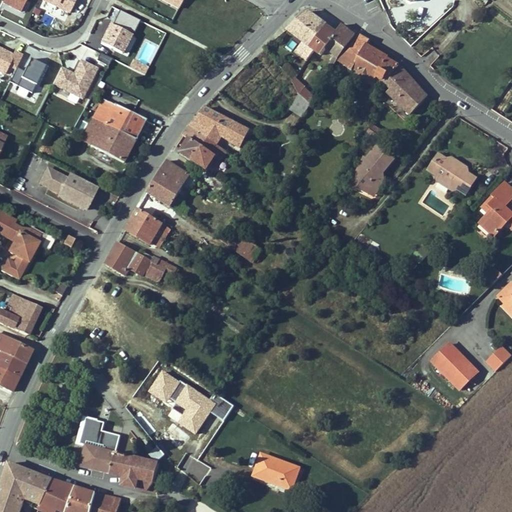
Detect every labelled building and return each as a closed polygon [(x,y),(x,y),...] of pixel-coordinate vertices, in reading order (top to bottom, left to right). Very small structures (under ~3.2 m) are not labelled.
[(3,0),(2,2),(22,12),(28,0),(3,0)] [(45,0),(71,12),(77,0),(45,0)] [(163,0),(180,9),(184,0),(163,0)] [(241,16),(246,6),(234,0),(201,0),(196,12),(223,25),(229,11),(241,16)] [(120,10),(114,23),(111,22),(101,43),(129,57),(140,35),(135,33),(141,20),(120,10)] [(307,61),(314,51),(310,47),(326,26),(306,12),(296,21),(287,29),(309,46),(301,57),(307,61)] [(337,61),(345,49),(331,39),(335,33),(326,26),(310,47),(314,51),(320,55),(325,48),(335,56),(329,65),(333,68),(337,61)] [(335,33),(331,39),(345,49),(354,37),(340,26),(335,33)] [(384,85),(385,83),(400,66),(387,59),(388,58),(367,46),(370,41),(361,35),(348,51),(345,49),(337,61),(352,71),(353,69),(359,72),(358,74),(359,78),(363,80),(367,80),(368,77),(383,85),(384,85)] [(0,46),(0,69),(6,72),(10,64),(17,67),(23,54),(16,50),(14,53),(0,46)] [(24,71),(17,67),(10,80),(34,92),(48,64),(31,57),(24,71)] [(134,58),(129,67),(146,75),(150,67),(134,58)] [(62,66),(54,82),(84,98),(100,67),(82,59),(75,72),(62,66)] [(282,70),(288,77),(292,83),(295,79),(297,75),(287,65),(282,70)] [(388,92),(410,115),(427,97),(400,66),(385,83),(391,89),(388,92)] [(288,88),(293,85),(292,83),(288,77),(283,80),(288,88)] [(305,88),(295,79),(292,83),(293,85),(299,95),(311,104),(314,98),(304,89),(305,88)] [(60,88),(58,94),(66,98),(69,93),(60,88)] [(71,93),(68,99),(77,103),(80,97),(71,93)] [(290,109),(303,117),(311,104),(299,95),(290,109)] [(146,119),(104,98),(94,117),(137,139),(146,119)] [(90,104),(88,109),(95,113),(97,108),(90,104)] [(252,128),(207,106),(190,127),(204,136),(216,145),(221,137),(240,148),(252,128)] [(126,162),(137,139),(94,117),(82,139),(126,162)] [(181,153),(191,159),(204,136),(190,127),(184,136),(188,140),(181,153)] [(47,140),(52,130),(47,128),(42,138),(47,140)] [(0,130),(0,154),(10,135),(0,130)] [(372,142),(376,135),(368,130),(365,138),(372,142)] [(216,145),(204,136),(191,159),(206,169),(215,156),(220,159),(226,151),(216,145)] [(372,186),(379,189),(384,179),(378,177),(380,172),(383,172),(394,159),(377,145),(366,158),(363,157),(357,172),(361,173),(354,187),(368,194),(372,186)] [(435,158),(435,159),(434,162),(432,162),(435,175),(436,181),(449,178),(452,192),(470,188),(470,187),(469,181),(467,169),(459,171),(458,168),(454,165),(452,165),(451,159),(444,160),(443,158),(441,157),(439,157),(437,157),(435,158)] [(197,177),(168,159),(147,193),(172,208),(184,189),(188,192),(197,177)] [(69,176),(49,166),(40,183),(59,193),(58,196),(87,211),(100,186),(71,172),(69,176)] [(361,173),(357,172),(350,185),(354,187),(361,173)] [(207,185),(225,196),(228,191),(230,188),(213,177),(207,185)] [(479,224),(493,237),(501,228),(511,230),(511,215),(503,207),(509,201),(511,198),(511,191),(503,184),(491,197),(493,200),(487,207),(490,211),(487,214),(479,224)] [(368,194),(375,197),(379,189),(372,186),(368,194)] [(452,192),(462,199),(470,188),(452,192)] [(491,197),(481,208),(487,214),(490,211),(487,207),(493,200),(491,197)] [(511,215),(511,204),(509,201),(503,207),(511,215)] [(152,245),(166,223),(139,207),(125,229),(152,245)] [(2,271),(21,280),(46,235),(3,210),(0,215),(0,233),(14,241),(2,271)] [(162,248),(174,229),(166,224),(154,243),(162,248)] [(488,242),(493,237),(479,224),(474,229),(488,242)] [(50,233),(42,246),(51,250),(58,238),(50,233)] [(248,259),(256,246),(236,233),(227,245),(248,259)] [(72,247),(76,240),(68,236),(64,243),(72,247)] [(153,259),(119,241),(106,264),(125,275),(129,268),(160,282),(180,266),(156,255),(153,259)] [(423,244),(413,253),(420,262),(430,253),(423,244)] [(248,259),(254,262),(262,249),(256,246),(248,259)] [(485,277),(492,284),(502,276),(494,269),(485,277)] [(103,293),(111,279),(101,273),(93,287),(103,293)] [(511,282),(497,297),(504,304),(511,296),(511,282)] [(61,295),(65,288),(58,284),(54,291),(61,295)] [(39,308),(13,295),(4,313),(0,310),(0,323),(26,335),(39,308)] [(511,296),(504,304),(502,306),(511,315),(511,296)] [(110,332),(119,313),(106,304),(103,310),(85,301),(77,314),(100,326),(110,332)] [(0,361),(0,367),(19,376),(31,350),(0,335),(0,351),(4,353),(0,361)] [(478,372),(449,344),(432,361),(460,390),(478,372)] [(487,360),(497,370),(511,357),(502,346),(487,360)] [(103,368),(91,353),(85,357),(97,372),(103,368)] [(486,361),(496,372),(497,370),(487,360),(486,361)] [(0,385),(12,392),(19,376),(0,367),(0,385)] [(83,415),(76,442),(85,445),(113,452),(116,453),(121,435),(103,430),(105,421),(83,415)] [(166,438),(177,426),(173,422),(162,435),(166,438)] [(177,426),(166,438),(180,450),(190,437),(177,426)] [(80,468),(111,474),(113,452),(85,445),(80,468)] [(113,452),(111,474),(123,477),(121,485),(147,491),(154,482),(158,464),(157,463),(116,453),(113,452)] [(158,454),(153,458),(157,463),(162,458),(158,454)] [(298,469),(262,455),(255,476),(290,489),(298,469)] [(41,505),(42,503),(53,480),(15,466),(6,470),(0,485),(0,511),(19,511),(20,511),(22,504),(29,502),(29,501),(41,505)] [(58,510),(61,511),(65,511),(75,487),(53,480),(42,503),(58,510)] [(85,491),(75,487),(65,511),(90,511),(95,496),(96,494),(85,491)] [(117,511),(121,500),(96,494),(95,496),(90,511),(117,511)] [(41,505),(29,501),(29,502),(31,506),(39,510),(40,507),(41,505)] [(42,503),(41,505),(40,507),(39,510),(44,511),(56,511),(58,510),(42,503)]
